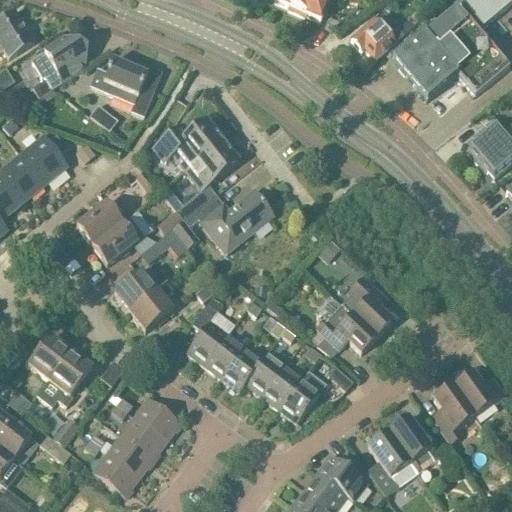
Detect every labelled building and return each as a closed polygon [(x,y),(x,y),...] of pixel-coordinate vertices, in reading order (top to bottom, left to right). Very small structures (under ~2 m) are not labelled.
[(276,0),(274,5),(289,12),(288,13),(296,17),(303,0),(276,0)] [(303,0),(296,17),(305,21),(306,19),(320,26),(330,0),(303,0)] [(511,0),(457,0),(456,2),(482,34),(511,8),(511,0)] [(509,73),(458,11),(394,65),(427,105),(457,81),(475,102),(509,73)] [(0,59),(4,57),(9,64),(34,48),(15,18),(0,27),(0,59)] [(374,24),(350,45),(361,56),(363,54),(373,65),(374,66),(378,62),(386,55),(414,30),(409,24),(406,27),(397,35),(383,20),(376,27),(374,24)] [(43,58),(31,66),(41,83),(43,82),(45,84),(32,92),(39,103),(62,88),(84,74),(86,73),(87,55),(85,54),(62,46),(43,58)] [(98,74),(90,91),(133,110),(130,116),(144,121),(149,108),(155,96),(142,90),(147,79),(130,72),(113,65),(107,78),(98,74)] [(0,95),(16,85),(7,73),(0,77),(0,95)] [(177,104),(164,125),(174,131),(187,111),(177,104)] [(98,111),(89,122),(109,138),(118,126),(98,111)] [(178,135),(155,152),(166,166),(172,162),(175,165),(183,175),(221,144),(205,124),(184,141),(178,135)] [(13,126),(2,135),(7,141),(18,132),(13,126)] [(481,138),(466,151),(469,155),(467,157),(484,177),(486,176),(494,185),(511,170),(511,135),(504,143),(492,129),(481,138)] [(42,189),(64,171),(57,163),(68,154),(56,140),(45,148),(40,141),(18,159),(42,189)] [(221,144),(183,175),(200,196),(238,166),(221,144)] [(76,160),(85,172),(95,163),(87,152),(76,160)] [(0,182),(20,207),(42,189),(18,159),(0,173),(0,182)] [(145,177),(135,185),(151,204),(160,196),(145,177)] [(0,222),(20,207),(0,182),(0,222)] [(182,225),(170,235),(186,255),(199,245),(189,233),(199,225),(225,258),(272,221),(255,199),(230,219),(223,209),(215,199),(203,210),(202,209),(182,225)] [(175,216),(182,225),(202,209),(196,200),(175,216)] [(75,230),(90,250),(120,227),(105,207),(75,230)] [(163,241),(170,235),(182,225),(175,216),(156,231),(163,241)] [(128,221),(120,227),(90,250),(105,269),(133,248),(136,252),(146,244),(128,221)] [(186,255),(170,235),(163,241),(155,248),(163,258),(178,245),(186,255)] [(330,245),(317,259),(327,268),(339,254),(330,245)] [(113,299),(128,318),(166,288),(159,279),(150,286),(142,276),(113,299)] [(349,302),(340,311),(352,322),(375,344),(391,328),(373,311),(381,303),(362,285),(347,300),(349,302)] [(211,286),(195,299),(202,308),(218,296),(211,286)] [(166,288),(128,318),(143,338),(172,315),(164,304),(173,296),(166,288)] [(254,291),(253,301),(267,302),(268,292),(254,291)] [(203,373),(226,342),(218,336),(225,326),(213,317),(218,310),(211,304),(190,332),(201,339),(185,360),(203,373)] [(269,305),(264,312),(278,322),(283,316),(269,305)] [(252,308),(246,315),(256,323),(262,316),(252,308)] [(323,342),(316,349),(328,358),(330,359),(336,353),(338,355),(346,347),(360,360),(375,344),(352,322),(340,311),(325,327),(317,335),(323,341),(323,342)] [(265,335),(278,345),(280,342),(286,334),(273,325),(265,335)] [(286,334),(280,342),(290,349),(296,342),(286,334)] [(47,386),(70,357),(50,341),(27,370),(47,386)] [(203,373),(220,386),(243,355),(226,342),(203,373)] [(311,352),(305,359),(315,367),(321,360),(311,352)] [(220,386),(238,399),(244,391),(260,368),(243,355),(220,386)] [(48,386),(36,402),(51,413),(57,406),(65,413),(66,412),(73,403),(70,401),(91,374),(70,357),(47,386),(48,386)] [(244,391),(261,404),(284,373),(266,360),(260,368),(244,391)] [(113,364),(102,382),(113,390),(125,372),(113,364)] [(335,372),(327,381),(345,397),(353,388),(335,372)] [(301,386),(284,373),(261,404),(278,417),(301,386)] [(301,386),(278,417),(296,430),(319,399),(325,391),(308,378),(301,386)] [(453,394),(474,422),(502,402),(491,386),(481,393),(472,380),(454,393),(453,394)] [(454,393),(452,391),(433,405),(441,418),(437,421),(443,429),(438,433),(450,450),(460,443),(455,436),(474,422),(453,394),(454,393)] [(6,408),(5,409),(22,421),(31,409),(15,396),(14,397),(6,408)] [(122,404),(116,410),(127,419),(132,412),(122,404)] [(180,431),(147,406),(133,424),(166,449),(180,431)] [(116,410),(111,417),(122,425),(127,419),(116,410)] [(0,420),(0,455),(12,465),(29,443),(0,420)] [(152,468),(166,449),(133,424),(119,443),(152,468)] [(417,480),(438,464),(448,479),(460,471),(447,451),(434,460),(407,424),(387,439),(410,470),(417,480)] [(61,435),(52,445),(63,454),(72,443),(61,435)] [(378,468),(365,477),(371,484),(385,503),(406,488),(417,480),(410,470),(387,439),(368,452),(367,453),(378,468)] [(94,440),(89,447),(100,455),(105,448),(94,440)] [(47,441),(39,451),(63,470),(71,459),(63,454),(52,445),(47,441)] [(138,486),(152,468),(119,443),(105,461),(138,486)] [(100,455),(89,447),(84,454),(94,462),(100,455)] [(0,455),(0,490),(6,495),(6,493),(23,472),(21,471),(12,465),(0,455)] [(329,462),(316,480),(347,504),(353,508),(371,484),(365,477),(363,473),(343,458),(336,468),(329,462)] [(124,505),(138,486),(105,461),(91,480),(124,505)] [(322,511),(340,511),(347,504),(316,480),(303,497),(322,511)] [(6,495),(0,501),(0,505),(9,511),(29,511),(6,493),(6,495)] [(322,511),(303,497),(291,511),(322,511)]
